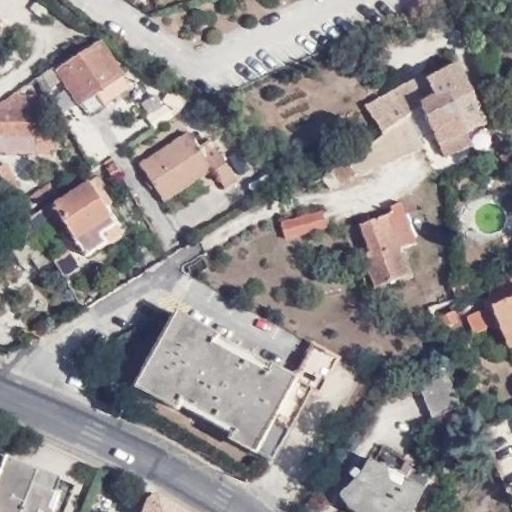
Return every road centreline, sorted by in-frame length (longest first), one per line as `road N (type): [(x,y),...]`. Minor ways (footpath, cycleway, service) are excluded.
road 1 (residential): [(2,390),(160,284),(179,260),(266,213),(345,200),(411,173)]
road 2 (secondary): [(2,390),(237,511)]
road 3 (unknown): [(160,284),(284,352)]
